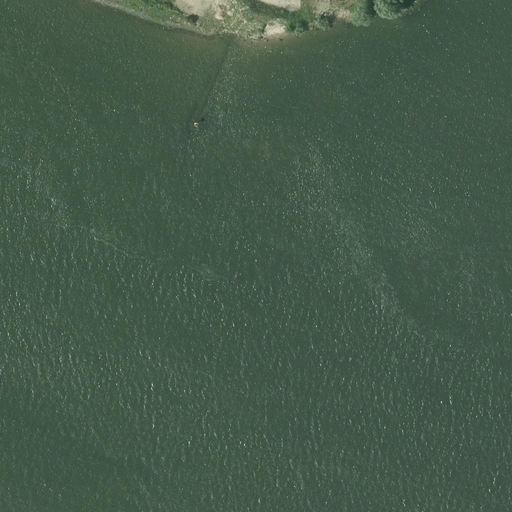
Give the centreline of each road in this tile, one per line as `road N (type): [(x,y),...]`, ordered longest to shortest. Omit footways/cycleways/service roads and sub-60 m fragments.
road 1 (motorway): [(511,100),(339,511)]
road 2 (motorway): [(373,511),(511,191)]
